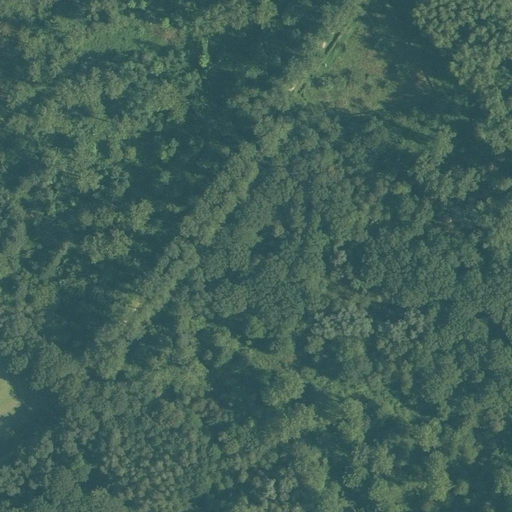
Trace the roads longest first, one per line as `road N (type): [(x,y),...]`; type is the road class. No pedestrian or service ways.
road 1 (track): [(353,0),(90,370)]
road 2 (track): [(90,370),(41,432),(0,461)]
